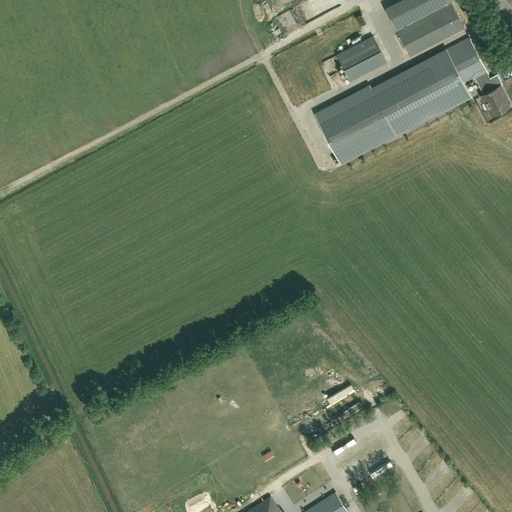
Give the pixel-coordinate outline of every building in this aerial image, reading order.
[(311,0),(282,15),(289,31),(342,4),(340,0),(311,0)] [(410,56),(463,28),(448,0),(412,0),(387,13),(410,56)] [(336,55),(349,81),(385,62),(372,36),(336,55)] [(475,80),(486,74),(487,74),(468,37),(370,89),(369,87),(315,115),(339,160),(339,161),(393,134),(394,135),(469,96),(464,85),(475,80)] [(332,73),(336,81),(342,79),(338,71),(332,73)] [(499,73),(491,76),(495,85),(502,82),(499,73)] [(475,80),(483,94),(480,95),(491,116),(492,115),(494,116),(498,114),(498,112),(508,106),(502,94),(504,93),(500,85),(493,88),(486,74),(475,80)] [(311,467),(304,470),(308,478),(314,474),(311,467)] [(349,511),(341,499),(334,503),(329,496),(310,509),(312,511),(349,511)] [(278,511),(269,497),(245,511),(278,511)]
